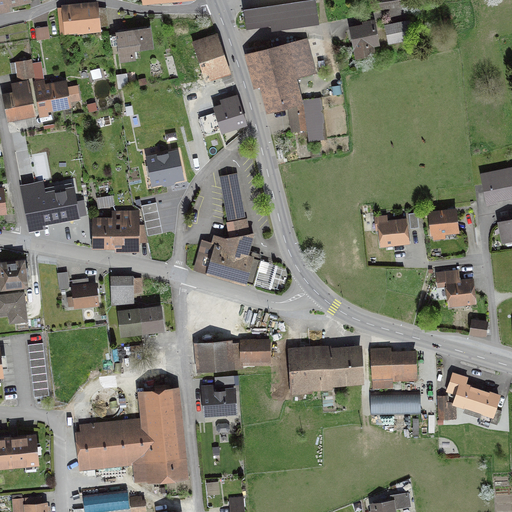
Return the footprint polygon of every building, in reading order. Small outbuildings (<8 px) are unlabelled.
[(246,27),(315,17),(313,0),(243,10),(246,27)] [(377,0),(379,9),(392,8),(391,0),(392,0),(377,0)] [(66,31),(97,28),(95,7),(62,11),(62,16),(58,17),(60,45),(68,45),(66,31)] [(410,38),(407,22),(390,26),(393,42),(410,38)] [(377,44),(373,25),(350,30),(356,58),(372,55),(370,45),(377,44)] [(48,39),(47,27),(34,29),(36,40),(48,39)] [(150,47),(147,30),(117,35),(120,60),(132,59),(131,50),(150,47)] [(291,93),(288,80),(313,74),(304,40),(255,53),(270,110),(294,104),(294,102),(298,101),(296,92),(291,93)] [(28,61),(17,62),(20,80),(31,78),(28,61)] [(126,87),(124,74),(117,75),(119,88),(126,87)] [(6,118),(34,112),(28,82),(12,85),(13,94),(2,96),(6,118)] [(34,87),(38,111),(70,105),(69,101),(78,100),(75,87),(67,89),(66,85),(42,89),(42,85),(34,87)] [(216,112),(221,129),(244,122),(237,97),(222,101),(225,110),(216,112)] [(292,132),(306,130),(303,107),(289,108),(292,132)] [(178,151),(148,157),(154,185),(183,179),(178,151)] [(211,247),(202,245),(195,270),(253,286),(260,261),(253,259),(254,253),(247,251),(252,234),(247,235),(245,220),(243,220),(235,174),(220,177),(228,223),(227,223),(229,238),(226,238),(224,245),(212,242),(211,247)] [(486,201),(511,195),(511,175),(482,181),(486,201)] [(76,202),(71,178),(21,187),(28,225),(85,215),(82,201),(76,202)] [(432,240),(457,237),(454,211),(429,214),(432,240)] [(138,242),(146,242),(143,226),(138,227),(138,212),(115,212),(114,223),(92,223),(92,244),(138,244),(138,242)] [(409,229),(418,228),(416,213),(408,214),(409,229)] [(503,241),(511,239),(511,220),(509,222),(508,217),(500,219),(501,223),(499,223),(503,241)] [(407,242),(404,221),(378,224),(381,245),(407,242)] [(22,269),(22,262),(0,264),(0,273),(2,288),(24,285),(23,276),(28,275),(27,268),(22,269)] [(438,282),(455,280),(454,271),(437,273),(438,282)] [(67,275),(58,276),(60,290),(69,289),(67,275)] [(140,293),(139,279),(131,279),(132,276),(111,276),(112,305),(132,305),(132,293),(140,293)] [(74,307),(97,304),(94,285),(88,286),(87,279),(72,281),(72,288),(74,307)] [(449,305),(473,302),(471,281),(447,284),(449,305)] [(10,322),(25,320),(22,294),(0,296),(0,311),(9,310),(10,322)] [(122,334),(162,329),(159,308),(119,313),(122,334)] [(469,333),(485,335),(486,323),(471,321),(469,333)] [(42,396),(48,396),(42,343),(27,345),(33,397),(42,396)] [(269,358),(269,343),(229,344),(229,343),(202,345),(205,371),(241,368),(240,358),(269,358)] [(321,380),(360,378),(359,353),(329,355),(329,357),(300,358),(300,352),(288,353),(290,392),(321,390),(321,380)] [(391,380),(413,379),(412,353),(389,354),(389,356),(370,356),(372,388),(391,387),(391,380)] [(455,404),(472,409),(489,415),(488,415),(489,416),(490,415),(492,416),(489,423),(496,425),(501,411),(494,409),(498,396),(489,394),(479,390),(469,387),(464,385),(466,378),(452,374),(444,397),(437,397),(438,420),(448,419),(448,422),(452,421),(451,419),(456,419),(455,404)] [(234,385),(234,375),(214,376),(215,386),(234,385)] [(135,481),(163,479),(185,477),(184,459),(184,458),(178,458),(171,390),(167,391),(167,386),(155,387),(156,392),(143,393),(146,419),(81,426),(81,431),(75,431),(79,469),(137,463),(138,473),(134,473),(135,481)] [(234,412),(233,392),(214,393),(214,390),(210,390),(210,388),(201,389),(203,414),(234,412)] [(0,466),(36,463),(33,436),(0,438),(0,466)] [(391,502),(371,505),(371,511),(393,511),(393,508),(409,506),(407,494),(390,496),(391,502)] [(25,511),(45,511),(44,504),(40,505),(40,497),(24,499),(25,511)] [(145,510),(144,500),(140,501),(140,497),(135,498),(135,497),(130,498),(131,511),(145,510)] [(13,511),(22,511),(22,499),(12,500),(13,511)] [(243,511),(242,499),(230,500),(230,511),(243,511)]
